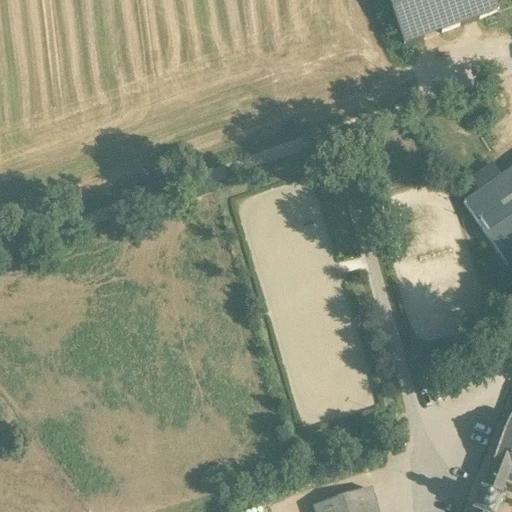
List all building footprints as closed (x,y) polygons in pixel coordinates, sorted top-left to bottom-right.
[(511,0),(385,0),(406,59),(511,21),(511,0)] [(381,132),(380,128),(369,132),(371,136),(381,132)] [(490,169),(470,183),(479,195),(499,182),(490,169)] [(479,195),(463,207),(508,273),(511,269),(511,173),(499,182),(479,195)] [(495,511),(500,502),(501,499),(499,498),(510,470),(511,470),(511,416),(511,417),(511,416),(472,511),(495,511)] [(376,511),(370,489),(313,507),(314,511),(376,511)]
